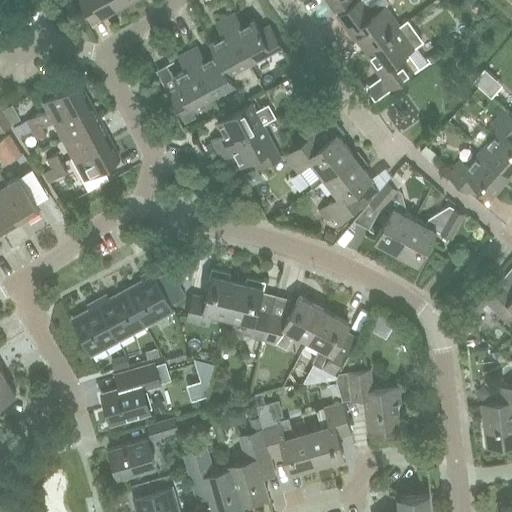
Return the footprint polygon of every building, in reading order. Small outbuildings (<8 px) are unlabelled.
[(122,3),(120,0),(80,0),(93,23),(105,16),(103,14),(122,3)] [(328,0),(335,10),(349,0),(328,0)] [(368,48),(400,25),(385,4),(384,5),(380,0),(356,0),(338,13),(351,31),(354,28),(368,48)] [(226,18),(250,63),(283,46),(271,24),(261,29),(255,18),(242,25),(236,13),(226,18)] [(230,74),(250,63),(226,18),(216,23),(223,35),(211,41),(235,85),(236,85),(230,74)] [(408,19),(400,25),(368,48),(382,68),(379,70),(392,88),(414,72),(402,55),(423,40),(408,19)] [(213,97),(235,85),(211,41),(210,42),(216,53),(205,58),(199,46),(189,52),(213,97)] [(181,114),(213,97),(189,52),(180,56),(186,68),(174,75),(180,86),(169,92),(181,114)] [(54,117),(89,99),(78,78),(43,97),(49,107),(27,119),(14,126),(19,135),(32,128),(32,129),(42,124),(54,117)] [(64,137),(100,118),(89,99),(54,117),(64,137)] [(394,106),(401,127),(421,120),(414,99),(394,106)] [(218,149),(264,125),(252,102),(219,120),(225,132),(212,139),(218,149)] [(0,130),(12,123),(0,103),(0,130)] [(482,149),(509,173),(511,169),(511,113),(507,109),(491,127),(497,132),(482,149)] [(74,155),(110,137),(100,118),(64,137),(74,155)] [(42,124),(32,129),(38,139),(47,134),(42,124)] [(264,125),(218,149),(223,158),(236,151),(243,164),(253,158),(258,168),(280,156),(264,125)] [(0,159),(3,164),(22,153),(10,131),(0,137),(0,159)] [(325,177),(354,154),(336,133),(323,143),(315,133),(286,155),(297,170),(298,169),(311,187),(324,176),(325,177)] [(110,137),(74,155),(85,175),(120,157),(110,137)] [(491,194),(509,173),(482,149),(467,166),(460,160),(448,175),(466,192),(476,180),(491,194)] [(367,198),(377,190),(378,189),(371,177),(364,168),(369,164),(358,151),(354,154),(325,177),(340,195),(318,212),(326,222),(334,216),(338,221),(367,198)] [(46,158),(51,168),(62,162),(57,152),(46,158)] [(62,162),(51,168),(56,177),(67,172),(62,162)] [(0,185),(0,187),(20,220),(40,209),(19,175),(6,182),(0,185)] [(369,201),(353,219),(369,228),(379,209),(380,210),(383,205),(392,210),(376,239),(398,251),(416,218),(405,213),(402,191),(388,178),(378,189),(377,190),(368,200),(369,201)] [(0,228),(2,231),(20,220),(0,187),(0,228)] [(416,218),(398,251),(420,263),(438,230),(453,238),(465,212),(454,207),(453,209),(448,206),(430,218),(427,225),(416,218)] [(511,267),(483,300),(505,318),(511,310),(511,267)] [(211,278),(206,298),(193,294),(186,319),(209,325),(212,313),(228,317),(237,280),(229,278),(231,272),(212,268),(209,278),(211,278)] [(171,269),(157,277),(171,303),(185,296),(171,269)] [(126,289),(145,323),(172,308),(151,270),(141,276),(143,280),(126,289)] [(264,339),(270,314),(257,310),(262,292),(263,292),(266,282),(247,278),(246,282),(237,280),(228,317),(245,321),(242,333),(264,339)] [(118,338),(145,323),(126,289),(109,299),(107,294),(97,300),(118,338)] [(309,339),(325,310),(300,296),(288,319),(285,317),(270,314),(264,339),(264,340),(277,343),(288,349),(297,332),(309,339)] [(91,353),(118,338),(97,300),(87,305),(89,309),(72,319),(91,353)] [(325,310),(309,339),(321,346),(312,362),(334,374),(346,351),(336,346),(349,323),(325,310)] [(213,362),(193,356),(200,379),(205,395),(205,394),(213,362)] [(160,384),(153,363),(115,374),(119,387),(102,392),(111,421),(148,410),(142,389),(160,384)] [(372,388),(369,368),(347,371),(351,398),(365,397),(369,429),(400,425),(395,385),(372,388)] [(0,373),(0,402),(15,393),(2,372),(0,373)] [(488,445),(511,442),(511,383),(498,385),(500,403),(483,405),(488,445)] [(317,464),(307,430),(294,434),(289,417),(276,421),(270,399),(256,403),(259,414),(271,455),(284,452),(290,471),(317,464)] [(307,430),(317,464),(343,456),(337,436),(352,432),(343,402),(316,409),(321,426),(307,430)] [(242,502),(268,495),(263,478),(276,474),(271,455),(259,414),(249,417),(253,431),(238,435),(246,460),(230,465),(242,506),(243,506),(242,502)] [(151,437),(179,428),(175,415),(147,422),(151,437)] [(117,474),(153,464),(146,438),(110,448),(117,474)] [(214,511),(220,511),(242,506),(230,465),(228,465),(229,468),(215,472),(207,448),(186,454),(185,458),(197,500),(210,496),(214,511)] [(178,511),(171,487),(134,497),(138,511),(178,511)] [(399,497),(401,511),(429,511),(427,493),(399,497)]
